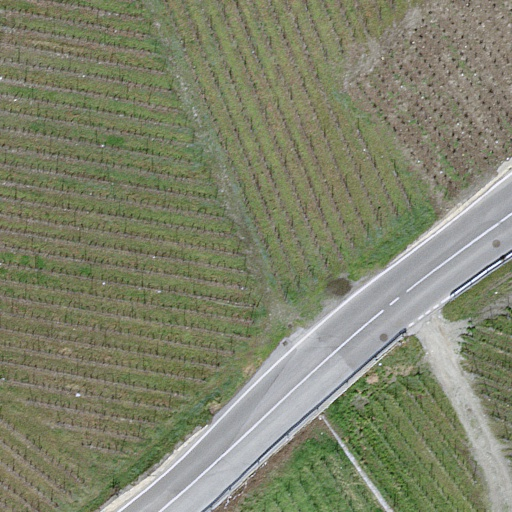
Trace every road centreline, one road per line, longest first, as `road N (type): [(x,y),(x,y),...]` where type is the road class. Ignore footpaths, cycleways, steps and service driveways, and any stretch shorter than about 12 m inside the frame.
road 1 (secondary): [(511,211),(399,293),(154,511)]
road 2 (track): [(499,511),(399,293)]
